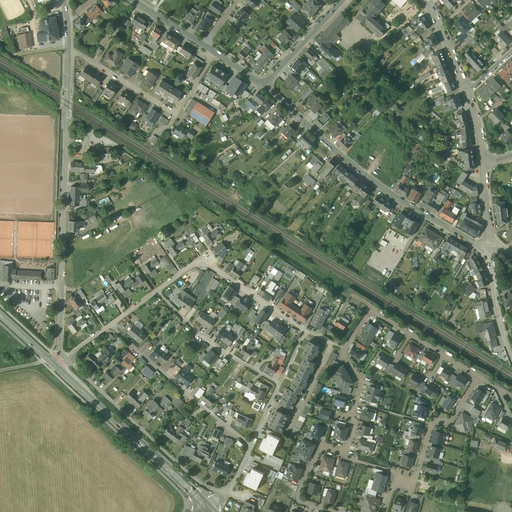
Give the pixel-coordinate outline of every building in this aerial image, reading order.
[(113,2),(111,0),(101,0),(101,1),(104,5),(102,7),(104,9),(113,2)] [(257,0),(246,0),(245,1),(253,8),(259,2),(257,0)] [(322,5),(315,0),(310,0),(307,4),(315,12),(322,5)] [(386,5),(380,0),(372,0),(370,2),(380,11),(386,5)] [(392,0),(401,8),(407,0),(392,0)] [(448,0),(445,3),(445,4),(450,9),(458,1),(459,2),(461,0),(448,0)] [(489,4),(485,0),(479,0),(478,1),(485,8),(488,5),(489,4)] [(300,6),(295,1),(291,6),(294,9),(297,12),(300,8),(300,6)] [(370,2),(364,9),(360,12),(361,13),(356,18),(366,27),(367,26),(380,37),(387,30),(383,26),(374,18),(380,11),(370,2)] [(215,3),(214,3),(211,8),(219,14),(222,8),(220,7),(215,3)] [(307,5),(305,7),(304,6),(301,9),(304,12),(303,13),(307,17),(309,16),(310,18),(314,13),(315,12),(307,4),(306,4),(307,4),(307,5)] [(104,9),(102,7),(99,9),(95,5),(91,9),(97,17),(102,13),(101,11),(104,9)] [(474,5),(469,9),(476,17),(481,13),(480,11),(474,5)] [(244,10),(242,8),(234,17),(235,18),(241,23),(249,15),(247,13),(248,12),(245,9),(244,10)] [(97,17),(91,9),(85,14),(88,17),(86,19),(89,23),(91,21),(92,22),(97,17)] [(297,12),(294,9),(291,11),(294,14),(295,13),(299,17),(301,15),(297,12)] [(476,17),(469,9),(464,14),(467,17),(471,21),(476,17)] [(196,15),(189,11),(184,20),(191,24),(196,15)] [(299,17),(295,13),(294,14),(286,22),(297,32),(305,23),(299,17)] [(341,14),(322,34),(322,35),(332,44),(333,45),(340,37),(336,34),(344,27),(345,28),(350,22),(341,14)] [(142,19),(135,15),(130,23),(134,26),(137,27),(142,19)] [(423,16),(412,24),(414,27),(418,24),(420,26),(427,21),(423,16)] [(47,19),(47,20),(37,21),(35,22),(36,29),(41,28),(41,31),(56,28),(55,18),(47,19)] [(241,23),(235,18),(232,21),(238,28),(239,27),(241,28),(243,25),(241,23)] [(80,19),(74,24),(79,31),(89,23),(86,19),(83,22),(80,19)] [(148,23),(142,19),(137,27),(139,28),(143,31),(148,23)] [(210,24),(203,19),(198,28),(202,31),(202,30),(205,32),(210,24)] [(464,23),(460,19),(457,21),(457,22),(454,24),(458,28),(457,28),(460,31),(463,34),(464,34),(469,29),(466,26),(466,25),(464,22),(464,23)] [(27,21),(9,25),(5,25),(9,35),(10,38),(18,36),(18,35),(29,33),(27,21)] [(427,21),(420,26),(421,27),(424,31),(431,26),(427,21)] [(508,23),(503,27),(505,30),(508,33),(511,28),(508,24),(509,24),(508,23)] [(503,27),(500,24),(497,27),(501,31),(503,32),(505,30),(503,27)] [(408,25),(404,29),(409,34),(413,30),(408,25)] [(162,31),(156,27),(151,35),(155,37),(152,43),(155,44),(162,31)] [(56,28),(41,31),(41,33),(37,34),(38,41),(40,41),(50,39),(50,40),(58,39),(56,28)] [(285,31),(277,40),(280,44),(282,42),(285,45),(287,42),(290,39),(292,37),(285,31)] [(503,32),(501,31),(494,38),(499,43),(500,42),(504,47),(503,48),(511,41),(503,32)] [(29,33),(18,35),(18,36),(20,49),(31,47),(30,39),(29,33)] [(169,45),(173,37),(167,33),(162,41),(169,45)] [(227,38),(220,33),(215,41),(216,41),(216,42),(218,43),(219,43),(223,45),(225,42),(226,43),(228,39),(227,38)] [(148,36),(144,34),(138,43),(142,45),(143,43),(145,41),(148,36)] [(463,34),(458,39),(461,42),(464,40),(467,37),(464,34),(463,34)] [(332,44),(322,35),(316,41),(317,41),(321,46),(319,48),(324,53),(323,54),(327,57),(329,57),(331,59),(333,57),(335,59),(339,55),(342,58),(344,55),(338,49),(336,51),(330,46),(332,44)] [(438,44),(434,35),(426,38),(427,41),(424,42),(425,46),(429,45),(430,48),(438,44)] [(473,38),(470,35),(467,37),(464,40),(469,46),(471,45),(473,47),(477,43),(473,38)] [(173,37),(169,45),(167,48),(173,52),(175,49),(180,41),(173,37)] [(185,54),(189,47),(185,44),(182,48),(180,52),(185,54)] [(153,52),(142,45),(139,50),(150,57),(153,52)] [(280,50),(276,45),(271,50),(276,55),(280,50)] [(474,54),(470,50),(463,56),(471,65),(478,58),(477,57),(483,51),(478,45),(472,50),(475,53),(474,54)] [(420,63),(431,50),(427,46),(421,53),(422,54),(417,60),(420,63)] [(189,47),(185,54),(189,57),(194,50),(189,47)] [(494,47),(489,52),(494,56),(498,52),(494,47)] [(246,49),(244,51),(242,50),(237,56),(242,60),(249,52),(246,49)] [(275,56),(268,49),(264,53),(262,55),(269,62),(275,56)] [(315,56),(308,49),(305,53),(310,58),(307,61),(312,66),(316,63),(312,60),(314,58),(315,58),(316,57),(315,57),(315,56)] [(114,58),(113,60),(108,56),(104,61),(115,68),(121,59),(124,55),(117,50),(113,57),(114,58)] [(441,51),(432,55),(433,55),(432,56),(436,65),(437,65),(445,62),(441,51)] [(204,62),(194,55),(191,60),(194,62),(201,67),(204,62)] [(269,62),(262,55),(256,61),(257,62),(264,67),(264,68),(269,62)] [(335,71),(322,57),(319,60),(319,61),(317,63),(325,70),(320,75),(325,80),(335,71)] [(478,58),(471,65),(477,71),(479,68),(481,69),(485,66),(478,58)] [(139,65),(129,59),(125,64),(127,65),(122,72),(126,74),(126,73),(132,76),(131,77),(132,77),(135,72),(139,66),(139,65)] [(298,60),(295,63),(296,63),(293,67),(296,71),(299,73),(302,70),(303,70),(306,67),(302,63),(298,60)] [(194,62),(187,75),(194,80),(202,67),(201,67),(194,62)] [(264,67),(257,62),(252,68),(259,73),(264,67)] [(445,62),(437,65),(439,70),(440,74),(439,74),(440,77),(441,77),(450,73),(445,62)] [(434,68),(431,63),(426,66),(428,67),(430,71),(434,68)] [(227,75),(213,66),(205,78),(220,87),(227,75)] [(511,75),(511,74),(505,67),(502,70),(502,69),(499,72),(500,72),(499,73),(506,81),(511,75)] [(94,74),(85,68),(81,76),(89,82),(94,74)] [(150,72),(147,76),(142,83),(150,88),(157,76),(149,72),(150,72)] [(145,76),(140,73),(139,74),(137,79),(141,82),(145,76)] [(450,73),(441,77),(442,79),(440,80),(441,81),(442,81),(443,82),(441,83),(441,84),(452,80),(450,73)] [(102,79),(94,74),(89,82),(97,86),(99,84),(102,79)] [(298,81),(291,75),(284,83),(291,90),(298,81)] [(225,85),(221,91),(227,94),(228,92),(233,95),(234,93),(237,88),(234,87),(239,80),(234,77),(228,86),(225,85)] [(493,78),(487,84),(487,83),(485,86),(478,92),(486,100),(501,86),(493,78)] [(182,93),(161,80),(155,91),(175,104),(182,93)] [(247,85),(239,80),(234,87),(237,88),(234,93),(238,96),(239,94),(241,95),(242,97),(247,95),(249,93),(244,90),(247,85)] [(453,81),(444,85),(448,93),(456,90),(453,81)] [(114,86),(109,83),(103,92),(111,97),(117,88),(114,86)] [(197,88),(205,94),(209,88),(201,83),(197,88)] [(98,90),(92,100),(95,103),(102,91),(99,89),(98,90)] [(311,89),(301,98),(304,101),(314,91),(311,89)] [(210,90),(208,95),(213,98),(216,93),(210,90)] [(262,94),(259,91),(253,98),(259,104),(259,105),(257,105),(255,107),(253,110),(255,112),(267,99),(267,98),(266,99),(262,95),(262,94)] [(132,97),(124,92),(118,101),(121,103),(122,101),(127,105),(129,102),(132,97)] [(497,96),(494,99),(497,101),(496,102),(499,106),(506,99),(501,94),(498,97),(497,96)] [(318,99),(314,95),(306,103),(310,106),(309,107),(312,110),(315,113),(320,108),(319,106),(320,104),(317,100),(318,99)] [(452,98),(447,100),(447,101),(449,106),(444,108),(445,112),(451,110),(462,105),(459,96),(452,98)] [(192,99),(184,112),(189,115),(197,102),(192,99)] [(255,112),(257,110),(262,114),(272,103),(267,99),(255,112)] [(147,106),(137,100),(130,112),(134,115),(137,111),(142,114),(147,106)] [(214,113),(197,102),(189,115),(206,126),(214,113)] [(255,107),(250,102),(245,108),(248,111),(251,108),(253,110),(255,107)] [(402,110),(395,103),(392,106),(399,114),(402,110)] [(226,108),(222,104),(218,109),(222,112),(226,108)] [(159,114),(152,109),(145,120),(148,122),(149,121),(153,123),(159,114)] [(278,109),(268,120),(271,123),(282,112),(278,109)] [(375,117),(380,112),(376,109),(372,114),(375,117)] [(496,109),(489,115),(493,121),(496,124),(504,117),(496,109)] [(315,113),(312,110),(307,114),(314,121),(317,117),(318,117),(315,113)] [(282,112),(271,123),(275,126),(285,115),(282,112)] [(316,123),(315,123),(320,128),(330,117),(326,113),(321,118),(321,117),(319,119),(316,123)] [(466,113),(457,116),(459,121),(456,121),(457,123),(468,120),(466,113)] [(169,121),(161,116),(158,121),(166,126),(169,121)] [(264,122),(260,118),(256,123),(260,127),(264,122)] [(468,120),(457,123),(457,125),(460,124),(461,129),(469,126),(470,126),(468,120)] [(138,126),(132,122),(128,127),(134,131),(138,126)] [(336,124),(329,131),(335,137),(338,133),(342,130),(342,129),(341,129),(341,127),(338,124),(337,125),(336,124)] [(186,131),(178,125),(176,129),(174,132),(175,132),(179,135),(178,136),(182,138),(185,134),(191,138),(194,133),(190,130),(189,131),(187,130),(186,131)] [(295,131),(289,125),(285,129),(282,133),(285,135),(286,135),(289,137),(287,140),(295,131)] [(461,129),(461,132),(456,132),(457,138),(462,137),(462,140),(471,138),(469,126),(461,129)] [(344,127),(342,129),(342,130),(338,133),(341,136),(347,129),(344,127)] [(426,132),(421,128),(417,133),(422,137),(426,132)] [(270,130),(264,137),(267,140),(273,133),(270,130)] [(511,133),(507,130),(501,139),(509,144),(511,141),(511,140),(511,133)] [(316,142),(306,133),(299,140),(302,142),(300,144),(303,146),(304,145),(309,149),(316,142)] [(352,140),(346,135),(343,138),(351,145),(351,144),(353,146),(355,143),(352,140)] [(357,135),(352,140),(355,143),(360,138),(357,135)] [(343,138),(338,144),(345,150),(351,145),(343,138)] [(471,138),(462,140),(463,144),(458,145),(459,148),(472,146),(471,138)] [(106,154),(98,156),(100,163),(108,161),(106,154)] [(323,164),(314,156),(310,161),(314,165),(313,166),(312,168),(316,172),(323,164)] [(327,166),(332,169),(338,163),(332,158),(327,165),(327,166)] [(473,159),(464,160),(465,163),(459,163),(459,167),(462,168),(465,168),(466,170),(475,169),(473,159)] [(83,163),(71,163),(71,171),(83,172),(83,163)] [(99,165),(94,166),(94,167),(94,173),(95,173),(95,175),(103,172),(101,166),(99,165)] [(339,165),(334,172),(337,174),(336,175),(334,177),(333,176),(331,179),(334,182),(337,178),(345,169),(339,165)] [(332,169),(327,166),(320,175),(324,179),(332,169)] [(351,175),(345,169),(337,178),(345,184),(346,182),(351,175)] [(463,172),(456,182),(461,185),(464,180),(467,175),(463,172)] [(308,175),(303,180),(309,185),(314,180),(308,175)] [(357,179),(351,175),(346,182),(352,186),(357,179)] [(399,183),(395,191),(401,194),(405,187),(404,186),(406,181),(408,178),(404,176),(400,184),(399,183)] [(352,186),(351,188),(358,193),(364,185),(357,179),(352,186)] [(436,182),(431,180),(428,185),(432,188),(436,182)] [(464,180),(461,185),(459,188),(473,196),(478,196),(477,186),(474,186),(464,180)] [(79,187),(70,187),(70,193),(79,194),(79,192),(88,192),(88,185),(86,185),(79,185),(79,187)] [(360,195),(359,197),(357,196),(351,203),(354,205),(356,205),(357,202),(361,205),(366,198),(365,198),(371,189),(364,185),(358,193),(360,195)] [(407,188),(405,187),(401,194),(407,197),(411,190),(407,188)] [(418,191),(413,188),(410,193),(411,193),(408,198),(413,201),(418,191)] [(430,190),(427,194),(426,194),(422,201),(423,202),(421,205),(430,210),(434,203),(432,202),(433,200),(435,201),(439,193),(434,190),(433,192),(430,190)] [(436,204),(434,203),(430,210),(435,213),(443,200),(447,193),(441,190),(439,193),(435,201),(437,202),(436,204)] [(386,201),(378,195),(373,203),(381,209),(386,201)] [(392,205),(386,201),(381,209),(386,212),(387,210),(389,211),(391,208),(390,208),(392,205)] [(448,201),(444,208),(440,216),(445,219),(450,211),(448,210),(452,203),(448,201)] [(110,202),(105,205),(110,214),(115,211),(110,202)] [(496,214),(507,212),(507,208),(505,208),(504,202),(495,203),(496,212),(496,214)] [(373,204),(369,209),(366,206),(363,210),(370,215),(376,207),(373,204)] [(480,204),(477,205),(476,204),(470,204),(471,209),(473,209),(472,209),(472,210),(472,211),(472,212),(473,213),(474,213),(480,214),(480,204)] [(454,207),(451,212),(450,211),(445,219),(452,223),(457,215),(456,215),(459,209),(454,207)] [(507,212),(496,214),(496,215),(497,215),(498,224),(507,223),(506,216),(508,216),(507,212)] [(401,213),(394,225),(412,236),(420,223),(412,219),(411,220),(408,218),(408,217),(401,213)] [(95,215),(88,219),(91,224),(97,221),(95,215)] [(469,218),(466,217),(464,220),(461,225),(460,227),(477,236),(482,228),(480,227),(481,225),(469,218)] [(78,222),(69,222),(69,232),(78,232),(78,228),(79,228),(85,228),(85,222),(78,222)] [(210,232),(205,226),(201,229),(203,233),(204,236),(203,237),(205,240),(218,231),(216,229),(210,233),(210,232)] [(511,226),(511,229),(510,228),(507,233),(505,232),(503,236),(506,238),(507,236),(511,239),(511,226)] [(434,233),(426,228),(423,233),(422,233),(418,240),(422,242),(421,245),(424,247),(426,244),(434,233)] [(218,231),(205,240),(208,244),(214,239),(214,238),(220,233),(218,231)] [(306,236),(298,231),(296,234),(303,240),(306,236)] [(442,238),(434,233),(426,244),(434,250),(438,244),(442,238)] [(163,243),(158,236),(155,238),(156,241),(157,240),(160,244),(163,243)] [(455,240),(449,237),(444,245),(445,245),(442,250),(447,253),(449,250),(455,241),(455,240)] [(174,244),(170,239),(164,243),(168,249),(170,253),(183,244),(182,241),(179,243),(175,245),(174,244)] [(183,244),(170,253),(173,256),(180,251),(179,250),(185,246),(186,247),(191,244),(188,240),(183,244)] [(460,244),(455,241),(449,250),(451,252),(453,249),(456,251),(460,244)] [(221,243),(214,249),(219,256),(220,255),(223,253),(222,252),(225,250),(226,250),(221,243)] [(469,249),(460,244),(456,251),(459,253),(457,256),(462,260),(464,256),(469,249)] [(478,258),(473,254),(469,260),(467,263),(470,270),(473,269),(481,265),(478,258)] [(164,257),(161,259),(162,261),(164,264),(166,267),(169,264),(164,257)] [(149,262),(142,267),(144,270),(157,261),(156,259),(150,263),(149,262)] [(157,261),(144,270),(147,274),(148,273),(151,277),(157,274),(155,270),(153,268),(159,264),(157,261)] [(159,264),(153,268),(155,270),(164,264),(162,261),(159,264)] [(235,268),(229,264),(225,270),(230,273),(229,274),(233,276),(242,263),(239,261),(239,262),(237,264),(235,268)] [(242,263),(233,276),(237,279),(241,272),(240,271),(244,265),(242,263)] [(462,266),(457,263),(453,270),(458,274),(462,266)] [(481,265),(473,269),(474,271),(471,272),(473,276),(476,275),(484,271),(481,265)] [(4,266),(3,266),(3,270),(3,277),(3,281),(11,281),(12,278),(15,278),(15,272),(16,272),(16,270),(12,270),(12,266),(4,266)] [(54,269),(47,269),(47,273),(46,273),(45,276),(47,276),(47,280),(54,281),(54,269)] [(306,275),(299,271),(296,275),(303,280),(306,275)] [(476,275),(477,277),(475,278),(474,277),(472,278),(472,279),(471,280),(473,283),(486,277),(484,271),(476,275)] [(16,272),(15,272),(15,278),(40,280),(41,273),(34,272),(34,273),(16,272)] [(144,281),(140,275),(136,278),(140,283),(144,281)] [(260,278),(255,275),(251,281),(256,284),(260,278)] [(122,281),(115,285),(118,289),(131,280),(129,277),(123,282),(122,281)] [(131,280),(118,289),(120,293),(121,293),(125,298),(131,293),(128,288),(134,284),(131,280)] [(263,286),(258,293),(262,295),(271,282),(269,280),(268,280),(267,283),(264,286),(263,285),(263,286)] [(262,295),(270,300),(274,293),(271,291),(275,284),(271,282),(262,295)] [(325,289),(319,284),(316,288),(322,293),(325,289)] [(511,284),(502,298),(504,300),(503,301),(505,302),(503,304),(509,308),(511,304),(511,284)] [(230,300),(236,292),(229,286),(222,295),(230,300)] [(102,289),(94,294),(97,297),(104,292),(102,289)] [(285,291),(281,289),(276,296),(280,299),(285,291)] [(85,298),(80,290),(77,292),(82,300),(85,298)] [(183,291),(180,294),(175,302),(181,306),(187,299),(189,295),(183,291)] [(288,293),(285,299),(284,299),(279,306),(286,311),(286,310),(291,314),(296,307),(291,303),(295,298),(288,293)] [(97,298),(90,303),(93,307),(106,298),(104,295),(98,299),(97,298)] [(195,299),(189,295),(187,299),(193,303),(195,299)] [(82,305),(76,296),(69,301),(75,310),(78,308),(82,305)] [(240,300),(237,297),(232,305),(236,307),(237,306),(236,306),(240,300)] [(106,298),(93,307),(95,310),(102,306),(101,304),(107,300),(106,298)] [(240,300),(236,306),(237,306),(245,312),(251,304),(248,301),(249,300),(246,298),(245,300),(242,298),(240,300)] [(193,303),(187,299),(181,306),(188,310),(193,303)] [(487,300),(475,303),(476,309),(478,308),(480,319),(490,316),(487,300)] [(301,310),(296,307),(291,314),(297,318),(303,322),(308,314),(312,309),(305,304),(301,310)] [(324,310),(319,308),(312,324),(320,329),(321,326),(326,316),(323,314),(322,313),(324,310)] [(222,310),(218,315),(222,318),(226,312),(222,310)] [(253,310),(248,317),(252,320),(255,315),(254,315),(256,312),(253,310)] [(257,317),(255,320),(255,321),(256,321),(260,324),(261,325),(261,324),(267,315),(268,315),(268,314),(267,314),(262,311),(262,310),(262,311),(257,317)] [(208,317),(201,312),(196,320),(203,324),(208,317)] [(341,316),(338,321),(337,320),(334,324),(343,330),(348,323),(342,320),(344,318),(341,316)] [(94,326),(98,324),(94,317),(90,319),(94,326)] [(214,321),(208,317),(203,324),(209,328),(214,321)] [(72,318),(67,321),(69,325),(68,326),(70,330),(83,321),(82,318),(76,323),(72,318)] [(267,330),(274,335),(281,325),(274,320),(267,330)] [(83,321),(70,330),(73,333),(79,329),(79,328),(85,323),(83,321)] [(137,321),(133,326),(127,333),(133,338),(139,331),(143,325),(137,321)] [(492,322),(478,326),(480,335),(485,333),(487,340),(489,340),(495,338),(497,338),(492,322)] [(373,326),(368,323),(365,329),(375,335),(378,329),(373,326)] [(281,325),(274,335),(280,339),(283,335),(287,329),(281,325)] [(327,328),(321,326),(320,329),(319,332),(324,334),(327,328)] [(242,327),(237,334),(240,337),(245,330),(242,327)] [(227,333),(221,329),(216,336),(222,341),(227,333)] [(375,335),(365,329),(361,335),(363,336),(371,341),(375,335)] [(139,331),(133,338),(139,343),(145,336),(139,331)] [(394,334),(389,331),(384,338),(389,342),(394,334)] [(234,338),(227,333),(222,341),(229,345),(234,338)] [(399,336),(394,334),(389,342),(392,344),(391,346),(394,348),(401,337),(399,336)] [(371,341),(363,336),(360,340),(368,346),(371,341)] [(495,338),(489,340),(491,348),(498,346),(495,338)] [(245,346),(240,353),(244,355),(253,342),(250,340),(246,346),(245,346)] [(319,346),(309,341),(310,342),(308,345),(306,347),(305,350),(304,353),(302,357),(304,358),(312,362),(315,355),(316,356),(319,350),(318,349),(319,346)] [(253,342),(244,355),(248,358),(250,353),(255,356),(257,353),(252,350),(251,350),(255,344),(255,343),(253,342)] [(366,348),(358,343),(355,347),(363,352),(366,348)] [(420,350),(410,344),(405,353),(414,359),(417,354),(420,350)] [(355,347),(354,346),(349,353),(355,357),(356,358),(357,359),(358,358),(359,359),(364,352),(363,352),(355,347)] [(162,352),(156,347),(150,354),(156,359),(162,352)] [(97,358),(91,353),(86,358),(91,362),(90,364),(93,367),(108,351),(106,349),(97,358)] [(210,350),(203,359),(210,364),(217,356),(210,350)] [(108,351),(93,367),(96,370),(102,363),(101,362),(103,360),(105,362),(112,355),(108,351)] [(128,352),(125,356),(122,359),(125,362),(123,364),(121,363),(124,366),(126,368),(129,371),(133,366),(130,364),(135,358),(128,352)] [(168,357),(162,352),(156,359),(162,364),(168,357)] [(332,352),(324,368),(330,370),(338,355),(332,352)] [(435,357),(427,352),(423,358),(422,359),(430,364),(435,357)] [(390,359),(380,353),(377,357),(380,359),(378,363),(385,368),(388,363),(390,359)] [(285,358),(279,355),(277,359),(270,373),(273,375),(278,367),(276,367),(278,363),(281,364),(285,358)] [(271,364),(270,363),(266,370),(270,373),(277,359),(275,357),(271,364)] [(312,362),(304,358),(305,359),(303,362),(301,365),(301,364),(300,367),(299,370),(300,370),(298,373),(297,373),(307,378),(310,372),(312,373),(315,367),(313,366),(314,363),(312,362)] [(340,364),(335,361),(331,367),(333,368),(334,371),(338,369),(338,368),(340,364)] [(109,370),(108,369),(102,375),(106,379),(117,367),(119,365),(118,364),(116,362),(114,364),(115,365),(109,370)] [(407,370),(397,363),(395,366),(391,372),(392,372),(402,379),(407,370)] [(149,378),(154,372),(147,365),(142,371),(149,378)] [(447,368),(442,365),(436,374),(440,376),(441,375),(447,378),(449,374),(451,372),(446,369),(447,368)] [(348,375),(343,366),(338,369),(334,371),(336,374),(334,376),(337,381),(348,375)] [(117,367),(106,379),(109,382),(120,370),(119,369),(117,367)] [(186,374),(180,369),(174,376),(181,381),(186,374)] [(307,378),(297,373),(296,374),(297,375),(296,378),(295,378),(294,380),(292,383),(293,383),(291,385),(292,386),(291,389),(290,388),(289,389),(297,392),(300,394),(303,388),(304,388),(307,382),(305,382),(307,378)] [(192,378),(186,374),(181,381),(186,386),(192,378)] [(414,374),(409,382),(411,384),(412,385),(413,386),(415,386),(416,387),(420,380),(421,379),(414,374)] [(348,375),(337,381),(340,386),(342,384),(344,388),(347,387),(353,383),(348,375)] [(453,377),(449,383),(453,385),(454,383),(457,377),(454,375),(453,377)] [(466,379),(459,375),(457,377),(454,383),(461,387),(466,379)] [(426,383),(420,380),(416,387),(416,388),(421,391),(424,385),(426,383)] [(322,386),(317,383),(313,391),(318,394),(322,386)] [(439,389),(430,383),(427,387),(425,391),(425,392),(429,394),(430,394),(432,395),(433,396),(434,397),(435,397),(436,396),(436,394),(439,389)] [(263,384),(261,388),(260,387),(258,390),(252,387),(250,389),(265,397),(267,393),(266,393),(269,387),(262,384),(263,384)] [(204,391),(201,389),(199,389),(195,395),(202,401),(212,388),(210,386),(205,392),(204,391)] [(375,388),(369,386),(367,393),(380,397),(381,392),(379,392),(380,390),(380,389),(375,388)] [(490,392),(482,387),(480,391),(485,394),(488,396),(490,392)] [(212,388),(202,401),(210,407),(215,400),(210,396),(215,390),(212,388)] [(289,389),(287,388),(286,389),(287,389),(286,392),(285,392),(284,395),(284,394),(282,397),(283,397),(282,400),(281,403),(280,403),(279,404),(289,408),(292,402),(294,403),(297,397),(295,396),(297,392),(289,389)] [(265,397),(250,389),(249,392),(256,395),(255,397),(262,401),(265,397)] [(480,391),(477,389),(472,398),(480,403),(485,394),(480,391)] [(137,396),(131,391),(126,396),(130,401),(133,405),(144,393),(142,391),(137,396)] [(144,393),(133,405),(136,408),(142,401),(141,400),(146,394),(144,393)] [(380,397),(367,393),(366,400),(371,401),(376,403),(377,400),(379,401),(380,397)] [(336,395),(335,399),(333,404),(344,407),(345,402),(346,398),(339,396),(336,395)] [(171,402),(165,396),(157,405),(159,407),(163,403),(165,405),(167,403),(169,405),(171,402)] [(448,396),(442,406),(449,410),(455,400),(448,396)] [(182,402),(177,397),(172,403),(177,408),(182,402)] [(153,401),(147,407),(148,408),(147,408),(143,413),(146,416),(157,405),(156,403),(155,402),(153,401)] [(188,407),(182,402),(177,408),(182,413),(188,407)] [(261,405),(255,402),(252,408),(258,411),(261,405)] [(501,408),(492,403),(489,409),(487,412),(485,416),(488,418),(489,417),(493,420),(494,421),(501,408)] [(157,405),(146,416),(149,419),(155,413),(154,412),(159,407),(157,405)] [(428,408),(419,405),(417,411),(416,411),(415,411),(415,413),(415,414),(416,414),(416,415),(425,418),(428,408)] [(331,412),(321,409),(319,417),(322,418),(322,419),(325,419),(329,419),(331,412)] [(288,416),(277,410),(269,426),(272,428),(281,432),(288,416)] [(367,411),(363,410),(360,418),(370,420),(372,413),(373,413),(367,411)] [(470,418),(462,413),(459,418),(460,418),(459,420),(458,420),(455,425),(465,431),(468,427),(469,428),(473,421),(477,424),(478,423),(470,418)] [(477,417),(472,414),(470,418),(478,423),(480,419),(477,417)] [(245,418),(238,415),(237,417),(251,424),(253,420),(245,417),(245,418)] [(190,417),(184,426),(187,428),(192,422),(193,419),(190,417)] [(251,424),(237,417),(235,420),(242,423),(241,425),(249,428),(251,424)] [(511,422),(503,418),(501,422),(499,423),(499,424),(499,425),(499,426),(507,430),(511,422)] [(174,428),(171,427),(170,428),(169,427),(164,434),(169,437),(169,438),(172,440),(182,427),(186,422),(183,420),(175,431),(173,430),(174,428)] [(298,420),(290,436),(295,438),(303,422),(298,420)] [(325,428),(317,424),(312,434),(312,435),(314,436),(319,439),(325,428)] [(338,425),(337,425),(335,431),(346,434),(348,428),(344,427),(338,425)] [(371,428),(361,425),(360,427),(360,428),(359,430),(359,433),(364,434),(368,435),(371,428)] [(422,428),(414,425),(413,430),(414,430),(413,433),(412,433),(420,436),(422,428)] [(186,439),(180,435),(184,429),(182,427),(172,440),(181,446),(186,439)] [(222,432),(215,429),(213,435),(219,438),(222,432)] [(346,434),(335,431),(333,437),(344,440),(346,434)] [(438,432),(435,431),(432,440),(442,443),(444,439),(448,440),(449,436),(446,435),(438,432)] [(312,434),(308,432),(305,437),(309,439),(312,440),(314,436),(312,435),(312,434)] [(261,450),(273,455),(281,440),(268,434),(261,450)] [(232,440),(226,438),(224,445),(229,447),(230,445),(232,440)] [(509,445),(495,438),(492,446),(496,447),(496,448),(499,450),(499,449),(506,452),(509,445)] [(308,442),(303,440),(299,448),(311,453),(314,448),(311,447),(312,444),(308,442)] [(367,442),(359,440),(357,448),(370,452),(371,449),(373,449),(374,445),(374,444),(375,444),(367,442)] [(415,442),(410,440),(407,449),(416,452),(418,442),(415,442)] [(203,446),(195,461),(199,463),(203,456),(204,456),(206,457),(210,450),(207,449),(207,448),(209,445),(204,443),(203,445),(203,446)] [(200,445),(196,451),(195,451),(191,458),(195,461),(203,446),(200,445)] [(441,449),(431,446),(428,455),(431,456),(438,458),(441,449)] [(311,453),(299,448),(295,456),(300,458),(305,460),(306,457),(309,459),(311,453)] [(409,457),(404,455),(401,464),(411,467),(414,458),(409,457)] [(334,460),(324,457),(321,466),(320,469),(323,470),(324,471),(326,472),(327,471),(330,472),(334,460)] [(223,464),(216,461),(212,470),(219,473),(223,464)] [(349,464),(339,461),(338,468),(335,475),(336,475),(342,477),(342,475),(345,476),(349,464)] [(433,464),(428,463),(426,471),(435,473),(438,466),(438,465),(433,464)] [(230,468),(223,464),(219,473),(226,476),(230,468)] [(303,469),(292,464),(289,470),(300,475),(303,469)] [(316,465),(313,472),(317,473),(318,470),(320,471),(320,469),(321,466),(316,465)] [(265,474),(252,468),(250,473),(248,472),(243,481),(243,483),(246,484),(245,485),(257,490),(259,486),(260,486),(259,486),(259,484),(260,484),(260,486),(264,476),(263,476),(265,474)] [(300,475),(289,470),(286,476),(292,479),(297,481),(300,475)] [(382,474),(377,473),(374,481),(385,484),(388,476),(382,474)] [(385,484),(374,481),(372,489),(377,491),(383,492),(385,484)] [(315,484),(311,483),(308,492),(317,495),(319,485),(315,484)] [(328,491),(326,497),(325,501),(333,503),(336,493),(328,491)] [(424,496),(418,494),(415,503),(418,504),(421,505),(424,496)] [(366,496),(361,511),(362,511),(374,511),(377,506),(378,506),(380,500),(375,499),(366,496)] [(399,499),(396,498),(393,508),(400,510),(402,505),(403,500),(401,499),(399,498),(399,499)] [(415,503),(410,501),(406,511),(415,511),(418,504),(415,503)] [(255,506),(252,504),(252,503),(250,502),(249,503),(246,502),(240,511),(253,511),(254,510),(253,510),(255,506)] [(280,511),(282,508),(271,503),(267,511),(280,511)]
